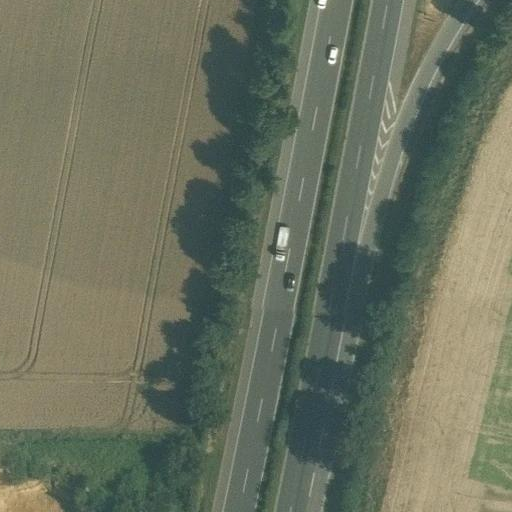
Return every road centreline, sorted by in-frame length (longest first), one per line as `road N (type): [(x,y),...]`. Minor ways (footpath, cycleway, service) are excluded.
road 1 (motorway): [(336,0),(236,511)]
road 2 (motorway): [(319,373),(379,189),(420,89),(470,0)]
road 3 (motorway): [(319,373),(390,0)]
road 4 (track): [(0,450),(164,455)]
road 5 (motorway): [(289,511),(319,373)]
